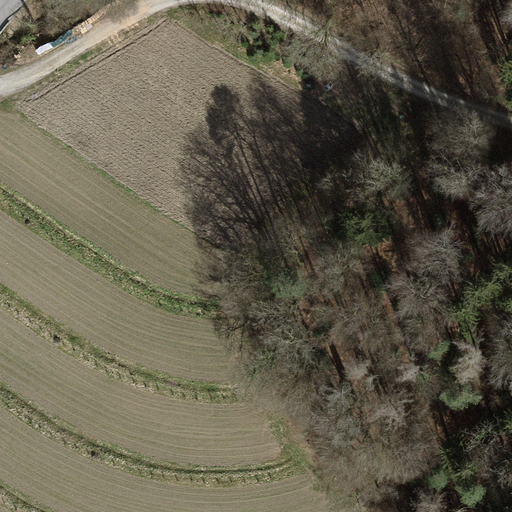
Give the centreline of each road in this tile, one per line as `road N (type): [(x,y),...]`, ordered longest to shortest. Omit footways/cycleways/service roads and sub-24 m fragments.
road 1 (track): [(511,122),(453,102),(242,0)]
road 2 (track): [(167,0),(0,86)]
